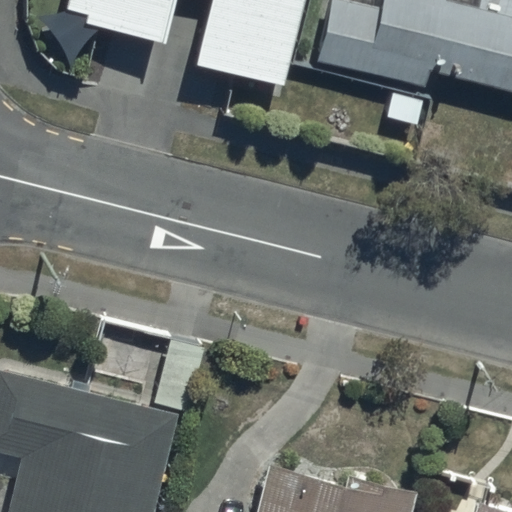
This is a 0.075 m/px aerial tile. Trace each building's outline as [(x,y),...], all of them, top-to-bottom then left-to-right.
[(87,0),(159,17),(163,0),(200,0),(192,39),(280,59),(294,0),(87,0)] [(428,49),(511,68),(511,0),(325,0),(315,45),(423,70),(428,49)] [(511,135),(453,124),(446,162),(511,173),(511,135)] [(149,511),(178,400),(0,355),(0,438),(20,443),(2,511),(149,511)] [(250,511),(410,511),(419,477),(269,438),(250,511)] [(511,511),(511,495),(474,486),(467,511),(511,511)]
